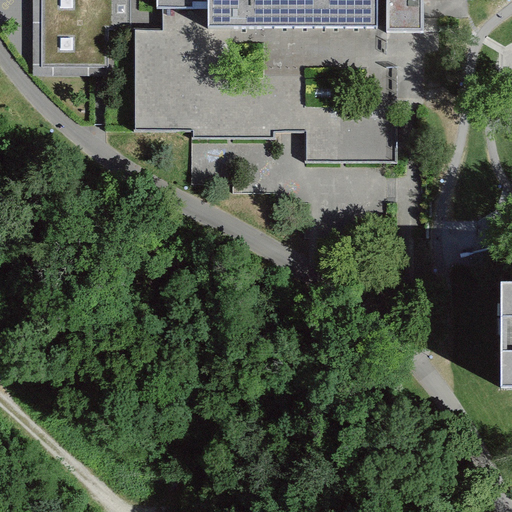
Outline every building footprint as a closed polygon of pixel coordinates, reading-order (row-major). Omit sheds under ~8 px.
[(131,28),(131,0),(45,0),(45,71),(96,71),(112,71),(112,32),(138,33),(138,28),(131,28)] [(157,0),(158,14),(167,14),(213,14),(213,35),(233,35),(383,36),(383,5),(382,0),(157,0)] [(382,0),(383,5),(390,5),(390,39),(428,39),(428,4),(453,4),(452,0),(382,0)] [(388,165),(400,165),(400,82),(369,82),(306,82),(267,82),(233,82),(233,45),(233,35),(213,35),(213,14),(167,14),(167,33),(138,33),(138,133),(195,133),(195,140),(278,140),(278,134),(310,134),(310,164),(388,165)] [(511,287),(503,287),(503,395),(511,395),(511,287)]
